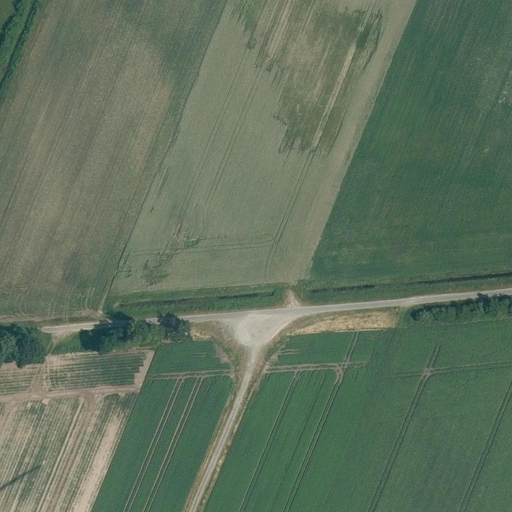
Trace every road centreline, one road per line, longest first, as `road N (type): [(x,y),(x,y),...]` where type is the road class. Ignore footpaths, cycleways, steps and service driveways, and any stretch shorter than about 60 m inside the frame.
road 1 (track): [(511,289),(50,329)]
road 2 (track): [(271,310),(197,511)]
